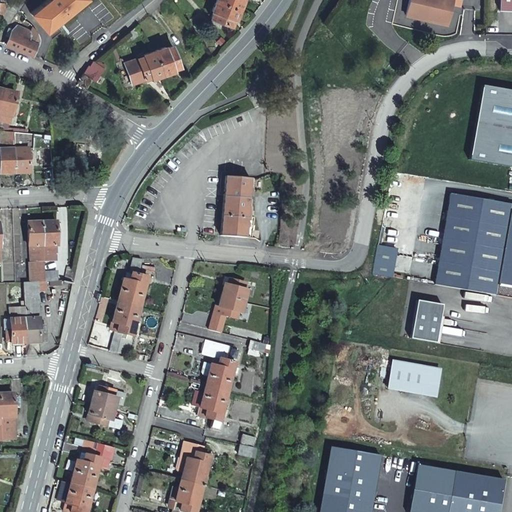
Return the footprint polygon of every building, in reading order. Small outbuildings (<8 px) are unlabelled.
[(19,10),(25,0),(17,0),(13,6),(19,10)] [(46,0),(32,12),(46,30),(55,22),(75,46),(129,0),(99,0),(86,11),(79,2),(81,0),(46,0)] [(240,7),(223,0),(215,0),(212,8),(214,9),(211,15),(231,24),(234,18),(235,18),(240,7)] [(411,0),(408,15),(450,25),(455,0),(411,0)] [(511,0),(500,0),(500,9),(511,9),(511,0)] [(166,15),(158,6),(152,11),(160,20),(166,15)] [(11,30),(6,43),(32,54),(37,43),(28,39),(32,31),(17,25),(11,30)] [(133,26),(126,32),(131,38),(139,32),(135,28),(133,26)] [(153,49),(162,73),(173,69),(173,68),(179,65),(172,44),(166,46),(165,44),(153,49)] [(151,77),(162,73),(153,49),(142,53),(143,55),(124,61),(131,82),(151,76),(151,77)] [(92,60),(88,67),(86,66),(82,73),(92,78),(94,80),(103,67),(92,60)] [(78,81),(86,87),(92,78),(82,73),(78,81)] [(511,89),(482,84),(468,159),(511,166),(511,89)] [(16,92),(3,89),(0,100),(0,120),(9,122),(16,92)] [(14,131),(2,130),(3,149),(1,149),(1,173),(15,172),(14,141),(14,131)] [(15,172),(29,172),(28,148),(19,148),(19,141),(14,141),(15,172)] [(249,186),(250,178),(225,175),(219,235),(245,237),(246,219),(249,220),(250,216),(247,215),(247,209),(250,209),(250,206),(247,206),(249,190),(252,191),(252,187),(249,186)] [(511,203),(450,193),(434,284),(511,297),(511,203)] [(42,263),(42,224),(28,224),(28,248),(29,248),(29,263),(29,282),(37,282),(43,282),(43,272),(42,263)] [(56,224),(42,224),(42,263),(50,262),(50,255),(55,255),(55,247),(56,247),(56,232),(56,225),(56,224)] [(373,273),(393,277),(398,249),(378,245),(373,273)] [(122,278),(117,300),(139,306),(145,281),(147,276),(137,273),(141,259),(132,257),(128,271),(125,271),(123,278),(122,278)] [(155,266),(143,262),(141,269),(153,272),(155,266)] [(72,273),(73,267),(66,265),(62,281),(70,281),(72,273)] [(55,272),(43,272),(43,282),(55,281),(55,272)] [(221,294),(243,301),(245,294),(252,297),(256,285),(225,277),(223,283),(225,284),(221,294)] [(29,282),(22,282),(23,307),(24,342),(39,341),(39,337),(42,337),(44,337),(44,325),(38,325),(37,282),(29,282)] [(240,312),(243,301),(221,294),(218,306),(221,307),(219,312),(219,313),(235,317),(237,311),(240,312)] [(116,332),(110,351),(126,355),(139,306),(117,300),(109,330),(116,332)] [(441,304),(416,300),(410,338),(435,342),(441,304)] [(10,342),(24,342),(23,307),(9,307),(9,318),(3,318),(4,329),(5,329),(5,338),(10,338),(10,342)] [(176,332),(176,335),(203,342),(204,339),(176,332)] [(214,388),(226,391),(229,379),(237,349),(230,348),(227,359),(225,359),(229,345),(204,339),(203,342),(201,354),(212,356),(210,364),(208,370),(206,377),(204,385),(214,388)] [(263,344),(249,340),(247,347),(262,351),(263,344)] [(439,368),(392,360),(387,387),(434,395),(439,368)] [(201,376),(206,377),(208,370),(210,364),(202,362),(199,372),(201,376)] [(218,420),(226,391),(214,388),(204,385),(203,388),(196,414),(210,418),(208,427),(218,430),(221,421),(218,420)] [(93,391),(89,404),(113,409),(115,402),(123,404),(126,393),(99,386),(97,392),(93,391)] [(0,393),(0,418),(0,425),(1,441),(15,440),(13,408),(13,397),(13,393),(0,393)] [(113,409),(89,404),(87,414),(91,415),(90,421),(119,429),(121,420),(111,418),(113,409)] [(251,440),(236,436),(234,443),(249,447),(251,440)] [(83,445),(79,460),(82,461),(85,453),(92,455),(95,442),(87,440),(85,446),(83,445)] [(180,480),(201,485),(209,455),(201,453),(203,446),(183,441),(179,457),(180,457),(185,459),(182,472),(180,480)] [(110,461),(114,447),(95,442),(92,455),(85,453),(82,461),(79,460),(76,459),(70,482),(91,487),(99,458),(110,461)] [(248,458),(250,449),(234,444),(231,453),(248,458)] [(369,511),(380,456),(331,447),(319,511),(369,511)] [(177,471),(182,472),(185,459),(180,457),(177,471)] [(501,511),(507,483),(420,467),(411,511),(501,511)] [(194,511),(201,485),(180,480),(177,488),(173,503),(171,511),(194,511)] [(84,511),(91,487),(70,482),(65,502),(63,509),(71,511),(84,511)] [(168,502),(173,503),(177,488),(172,486),(168,502)]
